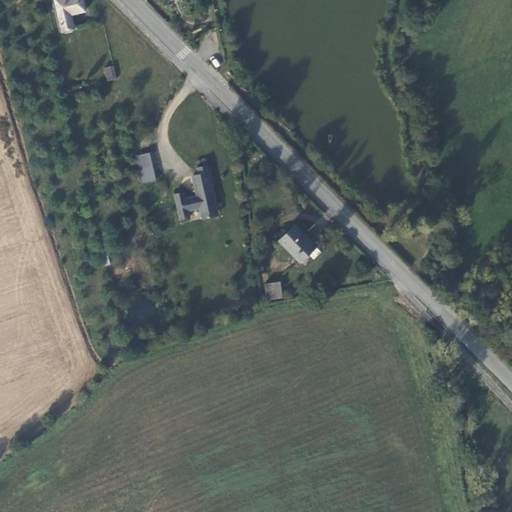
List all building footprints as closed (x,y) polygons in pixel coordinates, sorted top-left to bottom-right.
[(54,0),(62,32),(75,29),(71,14),(85,10),(82,0),(54,0)] [(108,81),(117,78),(114,66),(104,68),(108,81)] [(229,118),(226,121),(233,127),(236,124),(229,118)] [(137,156),(140,170),(153,166),(150,153),(137,156)] [(197,167),(199,174),(209,172),(207,165),(197,167)] [(143,183),(156,180),(153,166),(140,170),(143,183)] [(174,194),(180,219),(190,217),(189,210),(200,208),(203,219),(216,216),(209,186),(214,185),(211,171),(209,172),(199,174),(192,175),(197,195),(186,198),(184,191),(174,194)] [(279,240),(300,262),(309,253),(316,246),(295,225),(279,240)] [(428,229),(427,240),(438,241),(439,229),(428,229)] [(321,252),(316,246),(309,253),(314,258),(321,252)] [(267,299),(283,297),(281,281),(265,284),(267,299)]
